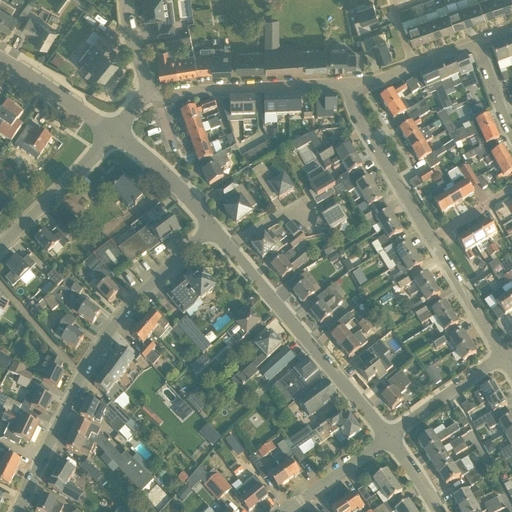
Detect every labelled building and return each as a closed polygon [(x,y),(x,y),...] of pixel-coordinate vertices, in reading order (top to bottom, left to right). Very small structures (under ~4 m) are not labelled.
[(0,0),(0,20),(10,4),(3,0),(0,6),(0,0)] [(86,3),(82,0),(61,0),(55,9),(60,12),(68,0),(73,0),(78,3),(76,6),(82,9),(86,3)] [(155,36),(165,35),(175,33),(173,21),(163,22),(162,17),(165,17),(163,1),(168,0),(167,0),(145,0),(147,9),(144,9),(145,19),(154,18),(155,24),(153,25),(155,36)] [(281,9),(281,0),(266,0),(265,0),(266,9),(281,9)] [(464,25),(475,21),(468,3),(467,0),(459,0),(456,1),(464,25)] [(485,18),(478,0),(476,0),(468,3),(475,21),(485,18)] [(478,0),(485,18),(495,14),(490,0),(478,0)] [(490,0),(495,14),(505,11),(501,0),(490,0)] [(511,8),(511,0),(501,0),(505,11),(511,8)] [(448,11),(454,28),(455,28),(464,25),(456,1),(447,4),(449,10),(448,11)] [(22,21),(33,6),(28,2),(17,18),(22,21)] [(361,20),(354,22),(358,34),(371,29),(368,21),(378,17),(373,3),(365,6),(364,5),(357,7),(358,9),(357,9),(361,20)] [(0,26),(9,31),(17,18),(11,14),(16,7),(10,4),(0,20),(0,26)] [(438,14),(445,32),(454,28),(448,11),(438,14)] [(434,36),(445,32),(438,14),(428,18),(434,36)] [(39,23),(29,18),(22,31),(33,36),(31,39),(47,48),(56,31),(40,22),(39,23)] [(424,39),(434,36),(428,18),(418,21),(424,39)] [(298,45),(277,46),(278,21),(266,22),(266,23),(265,34),(266,47),(265,47),(265,73),(276,72),(327,68),(326,48),(298,50),(298,45)] [(413,43),(424,39),(418,21),(407,25),(413,43)] [(105,79),(119,62),(106,52),(111,45),(99,36),(80,59),(84,63),(79,68),(79,69),(87,75),(92,69),(105,79)] [(374,49),(378,60),(389,56),(391,56),(388,46),(389,46),(387,40),(386,40),(385,39),(378,41),(379,42),(374,44),(372,37),(361,41),(365,52),(374,49)] [(511,42),(503,46),(509,62),(511,67),(511,66),(511,42)] [(194,56),(198,73),(232,72),(231,50),(218,50),(219,53),(213,53),(213,46),(199,47),(199,51),(193,52),(194,53),(194,56)] [(511,67),(509,62),(503,46),(492,50),(498,66),(500,71),(511,67)] [(198,73),(194,56),(181,58),(175,59),(174,49),(173,50),(177,78),(198,74),(198,73)] [(346,68),(355,68),(355,54),(346,54),(346,49),(330,49),(330,68),(346,68)] [(161,80),(177,78),(173,50),(167,50),(158,52),(160,61),(158,61),(161,80)] [(236,72),(265,72),(264,52),(235,53),(236,72)] [(50,61),(59,66),(63,59),(55,53),(50,61)] [(472,56),(466,58),(470,67),(475,65),(472,56)] [(461,86),(475,80),(472,74),(473,74),(466,57),(453,62),(461,79),(459,80),(461,86)] [(435,70),(445,92),(461,86),(459,80),(461,79),(453,62),(435,70)] [(445,92),(435,70),(420,76),(426,90),(434,87),(437,94),(438,94),(445,110),(451,108),(445,92)] [(504,83),(510,81),(507,73),(501,75),(504,83)] [(412,94),(419,90),(413,80),(406,84),(412,94)] [(387,110),(399,102),(395,96),(407,89),(404,85),(381,99),(387,110)] [(317,120),(334,119),(334,112),(337,112),(337,96),(325,96),(325,101),(316,102),(317,120)] [(277,117),(289,116),(288,97),(276,98),(277,117)] [(289,116),(301,116),(301,97),(288,97),(289,116)] [(277,124),(277,117),(276,98),(264,98),(265,124),(277,124)] [(231,118),(243,118),(242,99),(230,100),(230,101),(231,118)] [(243,118),(255,118),(255,99),(242,99),(243,118)] [(394,120),(406,113),(410,111),(404,100),(399,102),(387,110),(394,120)] [(0,134),(11,142),(22,126),(16,122),(23,113),(14,107),(15,106),(8,101),(0,111),(0,121),(4,124),(0,129),(0,134)] [(203,114),(217,109),(214,101),(200,105),(201,107),(195,109),(195,108),(181,114),(185,126),(199,122),(196,114),(202,112),(203,114)] [(416,106),(415,107),(418,112),(427,107),(424,101),(416,106)] [(473,118),(475,117),(484,114),(481,106),(470,110),(473,118)] [(427,107),(418,112),(421,118),(429,113),(427,107)] [(475,137),(494,129),(489,117),(477,123),(470,125),(472,129),(465,132),(463,129),(449,135),(455,145),(461,143),(475,137)] [(422,123),(419,119),(412,123),(400,131),(406,141),(418,134),(415,128),(422,123)] [(211,131),(221,128),(218,120),(209,123),(211,131)] [(190,139),(203,134),(199,122),(185,126),(190,139)] [(427,133),(435,129),(433,125),(425,130),(427,133)] [(40,132),(35,128),(31,134),(25,131),(17,143),(20,145),(19,147),(26,152),(29,148),(40,156),(52,138),(41,131),(40,132)] [(218,137),(220,141),(227,138),(225,134),(224,135),(221,128),(211,131),(214,138),(218,137)] [(464,156),(467,162),(471,160),(477,157),(495,148),(493,143),(499,140),(494,129),(475,137),(480,148),(464,156)] [(194,151),(208,146),(203,134),(190,139),(194,151)] [(413,152),(425,145),(425,144),(418,134),(406,141),(413,152)] [(233,135),(227,138),(231,149),(236,146),(237,146),(233,135)] [(307,136),(293,143),(294,144),(297,150),(311,143),(307,136)] [(218,156),(222,153),(218,142),(208,146),(194,151),(198,163),(199,164),(208,161),(208,160),(218,156)] [(270,155),(275,153),(270,142),(264,145),(270,155)] [(294,144),(289,147),(292,154),(298,151),(297,150),(294,144)] [(265,158),(270,155),(264,145),(259,148),(265,158)] [(336,154),(334,155),(328,145),(322,149),(316,152),(319,158),(326,170),(332,166),(330,164),(339,159),(342,164),(356,156),(349,146),(336,154)] [(413,152),(419,163),(431,155),(425,145),(413,152)] [(259,162),(265,158),(259,148),(253,151),(259,162)] [(437,159),(438,159),(438,158),(446,153),(443,148),(434,154),(437,159)] [(497,153),(495,148),(477,157),(480,162),(485,160),(488,166),(495,162),(498,167),(510,160),(503,149),(497,153)] [(209,186),(224,178),(220,171),(226,168),(225,165),(229,163),(226,157),(229,155),(226,151),(222,153),(218,156),(208,160),(208,161),(212,168),(202,173),(209,186)] [(254,165),(259,162),(253,151),(248,154),(254,165)] [(248,168),(254,165),(248,154),(242,157),(248,168)] [(344,186),(363,174),(360,168),(362,167),(356,156),(342,164),(348,174),(339,179),(344,186)] [(440,164),(437,159),(428,165),(431,170),(436,166),(440,164)] [(496,182),(511,173),(511,164),(510,160),(498,167),(501,173),(494,177),(496,182)] [(125,179),(123,178),(125,176),(115,166),(97,184),(96,182),(88,190),(99,201),(110,190),(128,209),(133,204),(135,207),(137,205),(136,204),(142,197),(125,179)] [(468,166),(463,170),(468,179),(474,175),(469,168),(468,166)] [(325,176),(321,169),(308,176),(312,184),(310,185),(313,191),(317,198),(320,197),(323,202),(336,195),(333,189),(335,188),(327,175),(325,176)] [(447,176),(452,183),(456,190),(463,202),(474,195),(471,191),(471,190),(466,183),(463,178),(459,172),(458,169),(447,176)] [(424,185),(432,179),(434,178),(430,170),(419,177),(424,185)] [(275,183),(268,172),(256,179),(271,203),(272,203),(270,200),(276,196),(279,200),(293,191),(284,177),(275,183)] [(367,180),(363,174),(344,186),(348,194),(357,188),(363,198),(376,189),(369,179),(367,180)] [(483,190),(488,187),(482,176),(476,179),(483,190)] [(238,188),(234,182),(218,193),(223,200),(224,199),(229,206),(225,210),(234,223),(240,223),(252,214),(250,211),(257,206),(242,186),(238,188)] [(438,185),(441,190),(441,189),(443,192),(447,189),(446,187),(443,182),(438,185)] [(456,190),(452,183),(446,187),(447,189),(443,192),(445,196),(453,208),(463,202),(456,190)] [(442,215),(453,208),(445,196),(443,192),(441,189),(441,190),(438,185),(437,186),(440,190),(435,193),(431,196),(442,215)] [(369,209),(369,208),(382,200),(376,189),(363,198),(366,203),(358,208),(364,219),(374,213),(371,208),(369,209)] [(346,222),(343,216),(345,210),(338,208),(327,215),(325,222),(318,220),(316,228),(339,233),(341,226),(346,222)] [(396,222),(389,211),(376,220),(376,219),(377,218),(374,213),(364,219),(370,229),(379,224),(383,230),(396,222)] [(180,231),(169,216),(154,227),(151,223),(149,224),(149,225),(137,235),(131,227),(112,242),(94,256),(102,265),(113,276),(113,277),(129,265),(130,266),(161,244),(170,237),(171,239),(174,236),(180,231)] [(294,238),(300,233),(292,222),(285,228),(294,238)] [(390,242),(389,241),(402,233),(396,222),(383,230),(386,236),(377,241),(384,252),(394,245),(391,241),(390,242)] [(486,241),(496,234),(489,222),(478,228),(486,241)] [(69,243),(66,239),(71,234),(62,224),(55,230),(59,233),(52,240),(45,232),(35,241),(47,255),(59,244),(63,249),(69,243)] [(476,247),(486,241),(478,228),(468,234),(476,247)] [(293,249),(305,239),(306,239),(301,233),(288,243),(293,249)] [(470,260),(474,258),(469,251),(476,247),(468,234),(457,241),(470,260)] [(272,245),(265,236),(252,247),(262,260),(270,253),(273,256),(283,248),(277,241),(272,245)] [(416,255),(409,244),(396,253),(396,252),(397,251),(394,245),(384,252),(390,263),(392,262),(396,267),(416,255)] [(323,248),(327,256),(334,252),(330,245),(323,248)] [(490,248),(495,255),(498,253),(494,246),(490,248)] [(491,258),(495,255),(490,248),(486,251),(491,258)] [(330,262),(333,260),(335,262),(338,260),(334,253),(327,257),(330,262)] [(303,254),(294,262),(288,254),(283,259),(282,258),(272,267),(282,279),(292,271),(294,273),(309,260),(303,254)] [(393,278),(395,281),(398,286),(407,280),(405,276),(422,265),(416,255),(396,267),(400,274),(393,278)] [(87,261),(83,264),(92,273),(102,265),(94,256),(87,261)] [(5,279),(12,286),(35,265),(28,257),(21,263),(17,259),(8,268),(12,272),(5,279)] [(511,259),(501,265),(500,266),(507,276),(506,277),(511,284),(511,282),(511,276),(510,274),(510,273),(511,271),(511,259)] [(500,266),(501,265),(498,260),(488,265),(492,271),(494,270),(500,266)] [(481,262),(477,267),(482,270),(486,265),(481,262)] [(351,264),(345,268),(348,273),(354,270),(351,264)] [(113,276),(102,265),(92,273),(103,285),(97,291),(109,303),(119,293),(108,281),(113,276)] [(360,270),(352,274),(355,280),(363,275),(360,270)] [(63,281),(59,277),(53,272),(48,277),(57,287),(63,281)] [(205,274),(203,272),(194,280),(191,277),(185,282),(168,297),(183,315),(186,313),(190,318),(199,311),(197,309),(203,305),(200,301),(215,289),(209,281),(210,281),(209,279),(210,278),(209,276),(208,274),(205,274)] [(303,304),(315,295),(311,290),(317,286),(306,273),(298,280),(303,285),(294,293),(303,304)] [(407,280),(398,286),(400,290),(401,291),(407,287),(410,291),(413,289),(417,294),(421,293),(434,284),(427,274),(410,284),(407,280)] [(508,286),(511,284),(506,277),(503,279),(508,286)] [(427,303),(440,295),(434,284),(421,293),(427,303)] [(80,296),(83,290),(75,285),(71,291),(80,296)] [(329,289),(316,300),(325,293),(326,292),(330,298),(322,305),(322,304),(321,305),(311,314),(320,325),(331,316),(327,311),(335,304),(337,307),(344,302),(342,300),(331,287),(329,289)] [(9,302),(1,292),(0,292),(0,318),(4,313),(3,312),(9,302)] [(500,301),(495,294),(492,297),(505,316),(511,311),(511,304),(506,297),(500,301)] [(59,306),(50,295),(43,301),(47,306),(52,312),(59,306)] [(92,325),(100,313),(80,300),(76,305),(72,312),(74,313),(78,315),(92,325)] [(411,308),(415,315),(425,309),(421,302),(411,308)] [(435,317),(438,322),(452,314),(445,303),(432,311),(428,314),(428,313),(417,319),(421,325),(429,320),(435,317)] [(425,309),(415,315),(417,319),(428,313),(425,309)] [(240,342),(260,323),(250,312),(237,325),(242,331),(236,337),(240,342)] [(159,339),(165,332),(169,328),(163,322),(152,313),(142,325),(153,334),(159,339)] [(349,314),(343,317),(346,323),(352,320),(349,314)] [(452,314),(438,322),(445,332),(458,324),(452,314)] [(187,319),(177,327),(188,338),(203,356),(211,348),(187,319)] [(364,331),(372,324),(369,319),(360,326),(364,331)] [(76,350),(84,338),(71,330),(73,326),(65,321),(57,333),(65,338),(62,341),(76,350)] [(367,335),(375,327),(372,324),(364,331),(367,335)] [(153,334),(142,325),(132,336),(145,348),(140,354),(153,366),(160,359),(152,352),(156,348),(147,340),(153,334)] [(16,335),(25,340),(30,332),(21,326),(16,335)] [(177,327),(173,331),(183,342),(188,338),(177,327)] [(332,338),(340,349),(352,339),(348,333),(343,328),(332,338)] [(211,333),(204,338),(209,345),(216,340),(211,333)] [(456,352),(470,344),(463,333),(450,341),(456,352)] [(263,356),(253,365),(243,374),(250,382),(259,373),(256,370),(282,346),(276,340),(276,339),(276,337),(274,335),(272,336),(270,334),(256,347),(263,354),(262,355),(263,356)] [(434,345),(444,339),(441,335),(441,334),(430,340),(434,345)] [(349,359),(361,349),(352,339),(340,349),(349,359)] [(444,339),(434,345),(437,350),(447,344),(444,339)] [(386,374),(393,367),(384,357),(389,353),(380,342),(359,359),(363,364),(361,368),(359,370),(358,369),(357,369),(368,383),(375,377),(379,381),(387,375),(386,374)] [(463,362),(476,354),(470,344),(456,352),(463,362)] [(43,382),(57,389),(64,375),(60,373),(63,367),(64,364),(56,360),(58,357),(50,348),(47,356),(46,356),(39,371),(47,375),(43,382)] [(223,364),(234,354),(229,348),(218,359),(223,364)] [(115,385),(134,359),(121,349),(102,376),(115,385)] [(294,359),(285,350),(265,369),(273,379),(294,359)] [(5,356),(0,363),(0,365),(7,370),(13,361),(5,356)] [(318,373),(314,368),(306,359),(278,383),(293,402),(321,378),(318,374),(318,373)] [(31,383),(34,376),(25,371),(26,368),(14,362),(9,372),(20,378),(31,383)] [(196,364),(192,368),(196,373),(201,368),(196,364)] [(434,385),(440,382),(432,366),(426,370),(434,385)] [(396,371),(385,380),(387,383),(398,374),(396,371)] [(403,401),(399,396),(405,391),(404,390),(410,385),(400,372),(387,383),(392,389),(381,398),(382,399),(382,398),(392,410),(392,411),(403,401)] [(239,373),(230,381),(239,390),(247,382),(239,373)] [(115,385),(102,376),(98,381),(97,381),(95,384),(96,385),(94,387),(107,396),(106,397),(111,402),(114,405),(124,393),(115,385)] [(28,390),(31,383),(20,378),(17,385),(28,390)] [(309,418),(337,397),(326,383),(298,403),(309,418)] [(487,402),(501,394),(495,384),(481,392),(474,395),(480,406),(487,402)] [(52,400),(33,391),(30,398),(27,397),(23,406),(30,412),(32,407),(45,414),(52,400)] [(493,420),(508,412),(505,408),(507,406),(501,394),(487,402),(493,414),(490,415),(493,420)] [(30,445),(38,427),(35,425),(38,418),(30,412),(23,406),(8,399),(3,410),(1,414),(5,415),(2,421),(10,425),(3,439),(18,446),(21,441),(30,445)] [(115,431),(122,423),(115,416),(106,407),(101,402),(99,406),(88,401),(81,416),(92,422),(93,421),(100,424),(102,418),(115,431)] [(206,408),(200,401),(193,407),(199,414),(206,408)] [(472,411),(476,409),(473,404),(469,407),(466,403),(461,406),(467,414),(472,411)] [(464,428),(469,425),(466,420),(458,408),(453,412),(464,428)] [(115,416),(122,423),(125,427),(126,427),(131,421),(120,411),(115,416)] [(511,416),(511,418),(508,412),(493,420),(493,421),(485,425),(488,431),(500,425),(505,436),(511,431),(511,416)] [(341,415),(313,434),(289,450),(291,453),(299,464),(306,460),(303,456),(306,454),(316,448),(340,431),(347,442),(361,432),(350,416),(344,420),(341,415)] [(98,447),(112,462),(141,493),(153,481),(140,468),(132,460),(125,452),(121,456),(100,433),(101,432),(78,422),(72,435),(95,445),(96,446),(98,447)] [(206,426),(201,431),(215,444),(220,439),(206,426)] [(446,431),(435,438),(432,433),(431,433),(428,428),(416,435),(420,441),(417,442),(418,443),(425,453),(439,444),(449,437),(446,431)] [(505,461),(510,459),(511,457),(511,431),(505,436),(511,447),(501,453),(505,461)] [(91,452),(94,445),(96,446),(95,445),(72,435),(66,448),(80,454),(89,458),(92,452),(91,452)] [(461,438),(449,446),(452,450),(464,443),(461,438)] [(289,450),(285,444),(284,442),(277,447),(283,454),(285,457),(281,460),(276,463),(276,464),(289,482),(300,474),(287,456),(291,453),(289,450)] [(464,443),(452,450),(456,456),(468,449),(464,443)] [(15,475),(21,463),(7,456),(10,450),(0,444),(0,458),(5,461),(1,468),(15,475)] [(443,450),(439,444),(425,453),(432,464),(446,455),(446,454),(443,450)] [(263,459),(269,454),(264,447),(258,452),(263,459)] [(244,452),(237,457),(243,466),(250,461),(244,452)] [(137,455),(132,460),(140,468),(145,464),(145,463),(137,455)] [(254,455),(249,458),(256,468),(260,464),(254,455)] [(439,475),(453,466),(446,455),(432,464),(439,475)] [(465,476),(468,482),(480,474),(477,470),(469,474),(461,461),(454,466),(453,466),(439,475),(446,486),(445,486),(446,487),(460,477),(461,479),(465,476)] [(103,478),(96,471),(87,462),(81,467),(97,484),(103,478)] [(81,495),(82,493),(68,485),(76,471),(62,463),(61,464),(59,465),(57,468),(58,470),(48,486),(76,503),(77,501),(82,503),(85,497),(81,495)] [(482,463),(475,467),(477,469),(480,474),(487,470),(482,463)] [(278,490),(289,482),(276,464),(272,464),(269,466),(269,469),(273,474),(269,477),(278,490)] [(243,471),(239,466),(232,472),(236,477),(243,471)] [(1,468),(0,467),(0,482),(9,487),(15,475),(1,468)] [(199,467),(186,483),(192,489),(200,481),(205,486),(210,481),(211,480),(207,476),(207,475),(199,467)] [(217,474),(213,470),(207,475),(207,476),(211,480),(210,481),(225,496),(232,490),(218,474),(217,474)] [(480,474),(468,482),(471,487),(490,476),(490,475),(487,470),(480,474)] [(381,492),(394,482),(387,471),(373,481),(381,492)] [(263,487),(257,480),(252,484),(251,482),(244,488),(258,505),(268,497),(261,488),(263,487)] [(218,502),(225,496),(210,481),(205,486),(204,487),(218,502)] [(388,503),(402,493),(394,482),(381,492),(388,503)] [(244,488),(243,487),(236,492),(238,495),(234,499),(239,506),(241,504),(248,511),(249,511),(258,505),(244,488)] [(365,503),(371,499),(363,488),(358,492),(365,503)] [(471,497),(468,491),(453,499),(453,500),(454,499),(460,510),(475,503),(485,498),(481,491),(471,497)] [(180,492),(176,496),(182,502),(186,498),(180,492)] [(358,511),(364,508),(354,495),(343,502),(349,511),(354,511),(357,510),(358,511)] [(61,511),(64,507),(56,504),(56,503),(43,497),(37,511),(38,511),(61,511)] [(487,511),(499,504),(497,499),(484,505),(487,511)] [(332,510),(333,511),(349,511),(343,502),(332,510)] [(395,511),(415,511),(408,502),(395,511)] [(460,511),(479,511),(475,503),(460,510),(460,511)]
